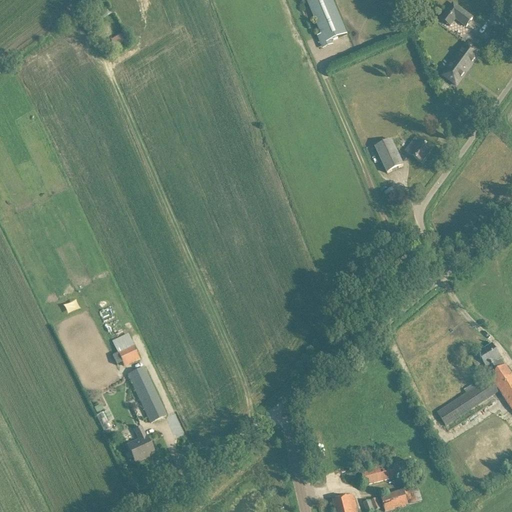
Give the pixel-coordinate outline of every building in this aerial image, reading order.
[(321,46),(331,42),(347,35),(332,0),(306,0),(321,36),(317,37),(321,46)] [(440,21),(450,28),(456,20),(467,27),(472,19),(452,4),(440,21)] [(443,77),(456,86),(480,53),(467,44),(443,77)] [(411,157),(413,158),(421,164),(431,151),(421,143),(416,140),(411,147),(416,150),(411,157)] [(375,148),(379,156),(387,174),(403,167),(391,141),(375,148)] [(112,343),(117,354),(124,368),(126,367),(140,361),(128,335),(112,343)] [(443,423),(445,427),(499,392),(511,411),(511,377),(506,368),(498,354),(492,346),(471,359),(477,368),(483,364),(486,369),(488,368),(492,375),(490,377),(491,379),(438,414),(443,423)] [(128,376),(151,424),(166,417),(144,369),(128,376)] [(100,405),(94,409),(96,414),(103,410),(100,405)] [(96,417),(104,433),(111,429),(103,413),(96,417)] [(113,424),(115,427),(123,423),(121,419),(113,424)] [(127,447),(134,461),(146,455),(147,458),(154,455),(146,438),(141,428),(134,431),(139,441),(127,447)] [(412,474),(409,461),(389,467),(388,465),(371,470),(361,472),(365,486),(374,484),(412,474)] [(381,498),(384,511),(389,511),(408,507),(407,505),(422,502),(417,488),(404,493),(403,491),(381,498)] [(333,501),(335,511),(356,511),(353,497),(333,501)] [(362,504),(365,511),(372,511),(381,509),(377,499),(371,502),(370,501),(362,504)]
